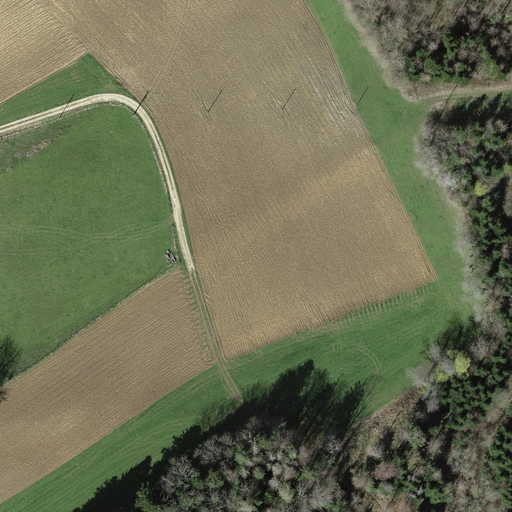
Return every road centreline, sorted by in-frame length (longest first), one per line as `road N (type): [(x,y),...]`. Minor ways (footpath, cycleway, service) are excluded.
road 1 (trunk): [(243,0),(509,511)]
road 2 (track): [(0,132),(79,106),(130,104),(157,144),(191,268)]
